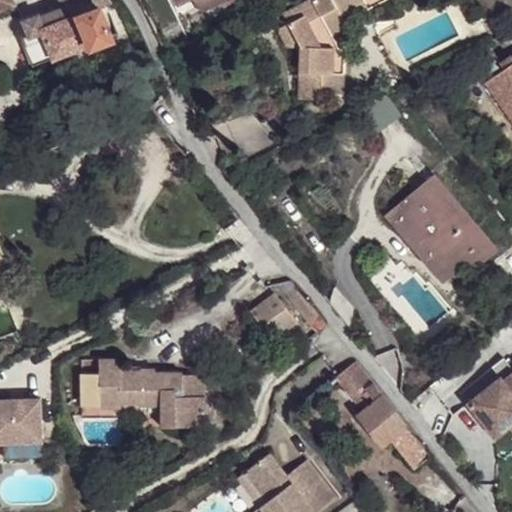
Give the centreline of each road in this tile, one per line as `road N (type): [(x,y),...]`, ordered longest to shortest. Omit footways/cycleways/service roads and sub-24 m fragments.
road 1 (residential): [(134,0),(210,168),(486,511)]
road 2 (unknown): [(331,316),(263,378),(248,425),(234,441),(84,511)]
road 3 (unknown): [(0,369),(276,248)]
